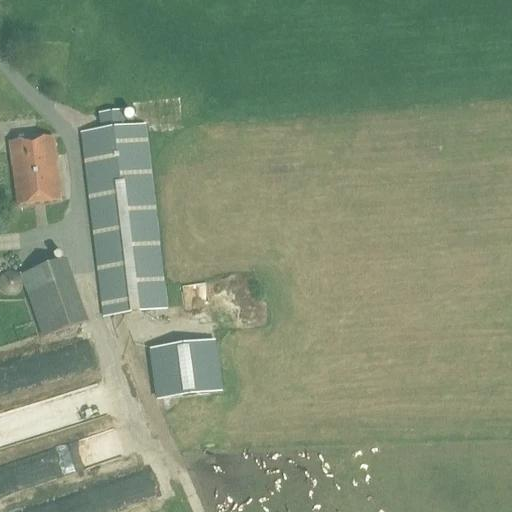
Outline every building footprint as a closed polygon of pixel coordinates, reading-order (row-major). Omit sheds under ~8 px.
[(103,317),(165,310),(144,127),(83,134),(103,317)] [(53,138),(10,143),(17,208),(60,203),(53,138)] [(56,285),(49,265),(19,276),(42,339),(60,333),(45,289),(56,285)] [(214,343),(151,352),(158,399),(220,391),(214,343)] [(71,389),(75,420),(93,417),(92,414),(114,411),(110,384),(71,389)] [(61,447),(0,461),(0,487),(125,457),(118,427),(89,434),(92,448),(63,456),(61,447)]
